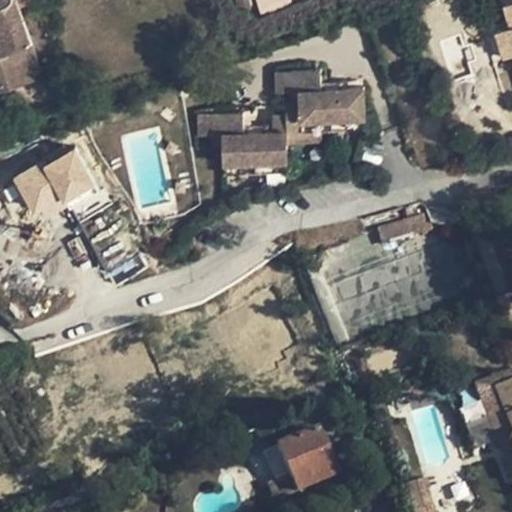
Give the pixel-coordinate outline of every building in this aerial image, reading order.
[(31,44),(16,0),(0,0),(0,83),(2,89),(42,76),(31,44)] [(294,2),(293,0),(251,0),(254,12),(294,2)] [(511,1),(505,3),(511,26),(497,31),(505,56),(511,54),(511,1)] [(323,129),(365,128),(364,87),(322,89),(321,69),(291,70),(292,91),(293,101),(287,101),(288,131),(323,129)] [(292,91),(291,70),(276,70),(277,91),(292,91)] [(53,79),(41,83),(43,90),(45,97),(58,93),(53,79)] [(227,172),(290,170),(289,141),(288,131),(288,129),(246,131),(245,111),(216,112),(217,133),(217,144),(226,144),(227,172)] [(217,133),(216,112),(201,113),(202,134),(217,133)] [(323,129),(288,131),(289,141),(323,139),(323,129)] [(75,147),(12,178),(33,220),(96,189),(75,147)] [(387,186),(385,180),(378,182),(380,188),(387,186)] [(427,212),(403,220),(408,234),(432,227),(427,212)] [(403,220),(377,228),(382,243),(408,234),(403,220)] [(511,369),(504,372),(508,382),(494,387),(505,416),(511,432),(511,437),(509,438),(511,447),(511,369)] [(504,372),(473,385),(494,387),(508,382),(504,372)] [(494,387),(473,385),(488,423),(505,416),(494,387)] [(509,438),(511,437),(511,432),(505,416),(488,423),(496,444),(509,438)] [(255,429),(260,441),(274,436),(268,424),(255,429)] [(318,427),(276,447),(288,473),(295,488),(296,491),(338,472),(318,427)] [(511,447),(509,438),(496,444),(504,464),(511,460),(511,447)] [(288,473),(276,447),(268,450),(281,476),(288,473)] [(281,476),(266,483),(273,499),(295,488),(288,473),(281,476)] [(415,511),(431,508),(424,480),(405,485),(412,511),(415,511)]
